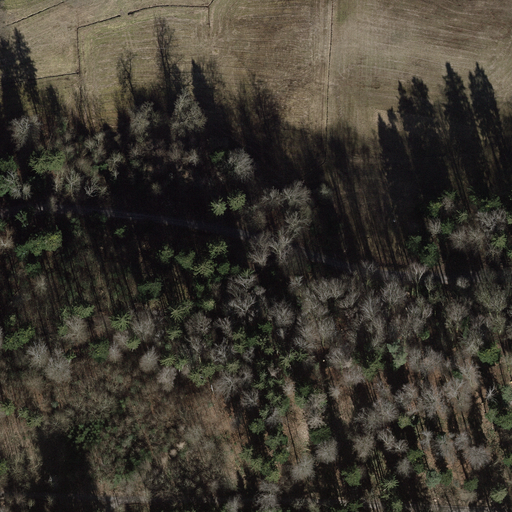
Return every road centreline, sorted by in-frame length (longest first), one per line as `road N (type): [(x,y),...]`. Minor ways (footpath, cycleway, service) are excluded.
road 1 (track): [(0,213),(59,209),(180,223),(370,274),(511,277)]
road 2 (unknown): [(112,498),(511,511)]
